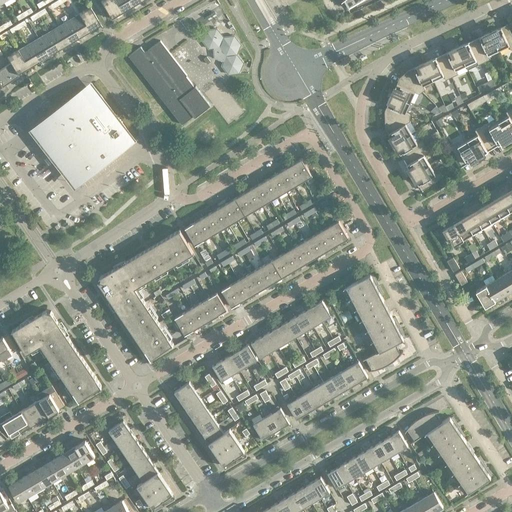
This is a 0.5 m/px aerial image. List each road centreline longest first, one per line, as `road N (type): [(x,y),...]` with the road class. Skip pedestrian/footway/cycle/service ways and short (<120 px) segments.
road 1 (residential): [(511,163),(409,224),(360,137),(358,117),(390,56),(506,0)]
road 2 (residential): [(365,249),(368,234),(310,138),(299,137),(195,199),(169,202)]
road 3 (residential): [(134,386),(365,249)]
road 4 (residential): [(220,511),(441,381)]
road 5 (residential): [(424,364),(209,493)]
road 6 (unclassified): [(169,202),(166,169),(98,63)]
road 7 (residential): [(0,466),(134,386)]
road 8 (residential): [(134,386),(54,270)]
road 9 (residential): [(169,202),(54,270)]
road 10 (residential): [(365,249),(425,347),(424,364)]
road 11 (residential): [(209,493),(134,386)]
road 12 (residential): [(511,489),(441,381)]
